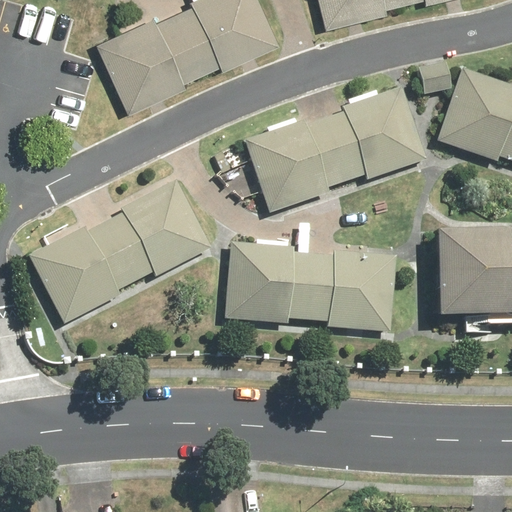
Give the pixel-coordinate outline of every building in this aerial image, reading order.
[(249,0),(201,0),(91,48),(98,64),(121,118),(273,53),(249,0)] [(308,0),(316,31),(447,0),(308,0)] [(442,67),(414,72),(419,96),(447,91),(442,67)] [(511,93),(456,73),(430,144),(511,173),(511,93)] [(377,98),(235,145),(260,219),(402,171),(377,98)] [(167,186),(21,267),(58,333),(204,252),(167,186)] [(511,239),(427,239),(427,328),(511,328),(511,239)] [(392,255),(226,251),(224,329),(390,332),(392,255)]
